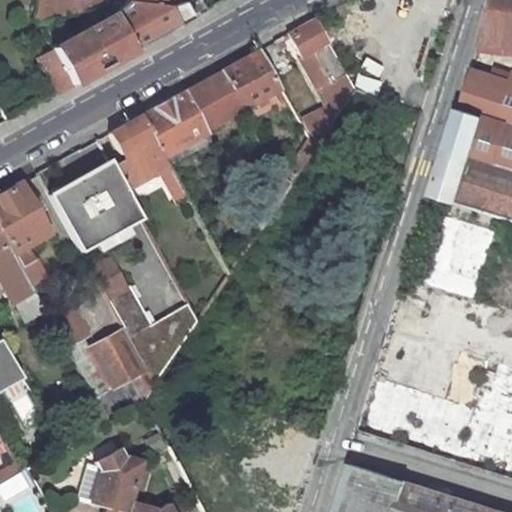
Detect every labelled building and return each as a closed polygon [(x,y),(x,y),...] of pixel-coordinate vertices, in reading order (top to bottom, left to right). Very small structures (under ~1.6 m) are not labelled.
[(97,6),(97,0),(35,0),(33,16),(37,22),(97,6)] [(166,0),(123,0),(123,2),(164,8),(175,28),(205,11),(198,0),(188,0),(165,7),(166,0)] [(511,0),(491,0),(475,53),(511,57),(511,0)] [(123,2),(97,6),(37,22),(52,49),(72,85),(175,28),(164,8),(123,2)] [(326,47),(313,19),(286,34),(299,58),(311,51),(319,67),(329,84),(343,76),(326,47)] [(37,57),(58,93),(72,85),(52,49),(37,57)] [(257,50),(218,72),(241,111),(279,90),(273,79),(257,50)] [(303,66),(307,74),(319,67),(311,51),(299,58),(303,66)] [(218,72),(183,91),(204,131),(241,111),(218,72)] [(511,76),(499,72),(496,80),(511,85),(511,76)] [(511,85),(496,80),(469,73),(429,198),(511,221),(511,85)] [(162,158),(206,134),(204,131),(183,91),(139,116),(162,158)] [(123,190),(167,167),(162,158),(139,116),(107,133),(119,155),(122,152),(126,158),(110,167),(123,190)] [(107,161),(48,195),(66,227),(80,252),(139,219),(131,204),(123,190),(110,167),(107,161)] [(162,175),(177,202),(184,199),(169,171),(162,175)] [(25,247),(49,234),(19,182),(0,192),(0,230),(20,267),(32,260),(25,247)] [(0,230),(0,283),(10,303),(15,300),(26,320),(43,309),(39,301),(31,287),(31,286),(20,267),(0,230)] [(31,287),(46,278),(35,258),(32,260),(20,267),(31,286),(31,287)] [(107,258),(89,268),(91,272),(122,328),(153,384),(196,321),(186,303),(150,324),(128,286),(124,288),(107,258)] [(69,301),(45,313),(97,405),(107,422),(142,402),(150,389),(153,384),(122,328),(94,344),(69,301)] [(0,394),(24,380),(1,341),(0,342),(0,394)] [(144,406),(201,511),(228,511),(250,501),(186,383),(144,406)] [(97,405),(53,429),(56,434),(62,446),(107,422),(97,405)] [(41,442),(48,454),(62,446),(56,434),(41,442)] [(123,511),(126,503),(138,462),(123,458),(118,448),(92,462),(94,467),(97,473),(89,504),(106,509),(115,511),(123,511)] [(89,504),(97,473),(94,467),(85,465),(76,501),(89,504)] [(495,511),(345,467),(331,511),(495,511)] [(155,511),(126,503),(123,511),(115,511),(106,509),(105,511),(171,511),(167,505),(155,511)]
